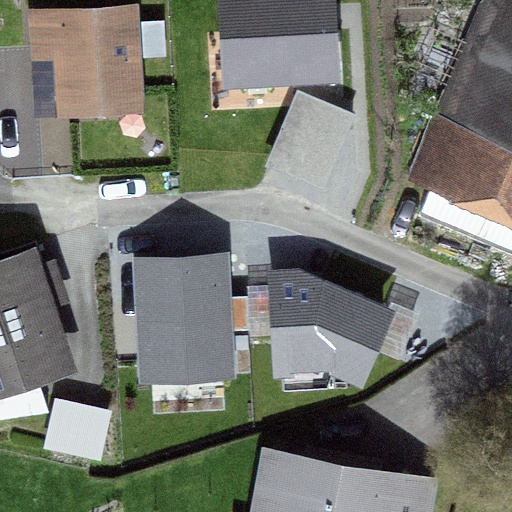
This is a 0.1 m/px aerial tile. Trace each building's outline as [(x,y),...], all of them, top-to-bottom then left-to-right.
[(326,0),(228,0),(233,75),(331,70),(326,0)] [(511,15),(498,10),(427,186),(511,221),(511,15)] [(124,15),(43,17),(46,96),(127,93),(124,15)] [(0,384),(60,365),(24,257),(0,265),(0,384)] [(114,420),(69,411),(61,452),(107,460),(114,420)] [(269,463),(260,511),(420,511),(425,488),(269,463)]
